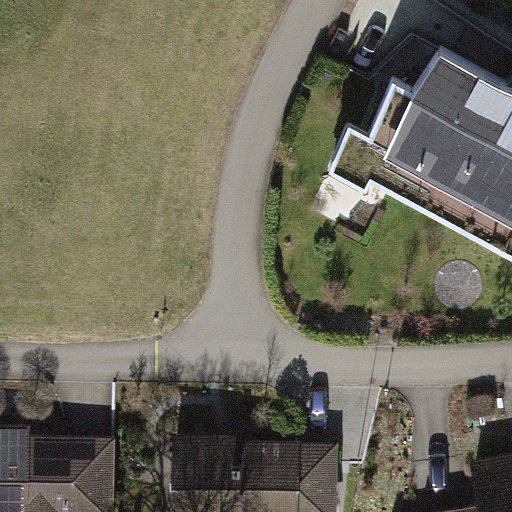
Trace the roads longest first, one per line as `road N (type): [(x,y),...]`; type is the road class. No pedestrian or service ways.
road 1 (residential): [(330,0),(247,169),(238,366)]
road 2 (residential): [(511,356),(238,366)]
road 3 (residential): [(238,366),(0,353)]
